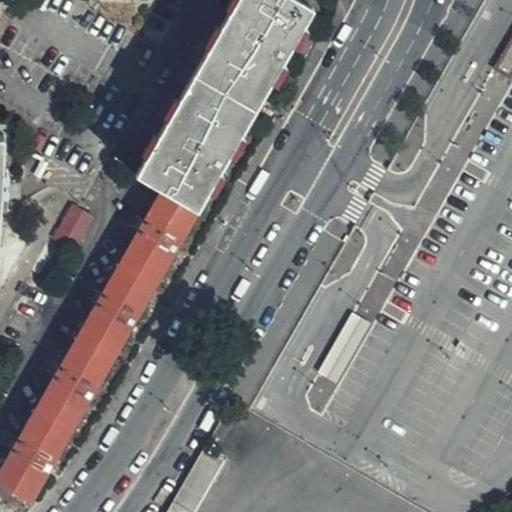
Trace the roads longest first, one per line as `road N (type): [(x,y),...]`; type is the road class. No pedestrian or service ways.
road 1 (secondary): [(134,511),(433,0)]
road 2 (secondary): [(374,0),(114,462),(77,511)]
